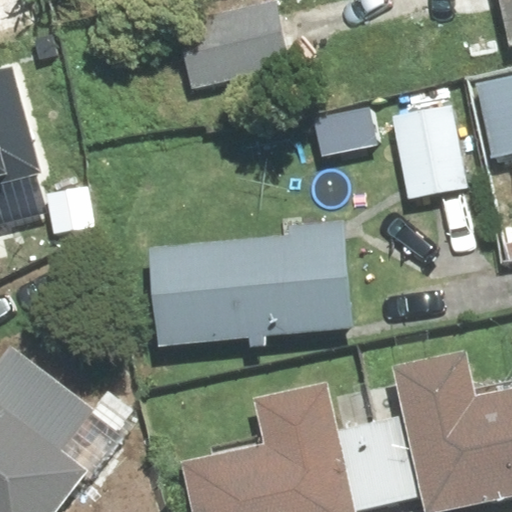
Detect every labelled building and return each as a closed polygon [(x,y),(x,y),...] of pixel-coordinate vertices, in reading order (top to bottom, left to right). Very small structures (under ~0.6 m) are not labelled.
[(511,0),(497,0),(509,56),(511,55),(511,0)] [(179,27),(194,95),(290,75),(275,7),(179,27)] [(0,224),(21,220),(11,177),(48,168),(23,62),(0,67),(0,224)] [(511,82),(476,90),(492,166),(511,161),(511,82)] [(453,112),(393,124),(408,207),(469,195),(453,112)] [(289,243),(147,256),(156,353),(352,334),(342,228),(288,233),(289,243)] [(0,364),(0,511),(63,511),(86,484),(59,463),(94,417),(9,352),(0,364)] [(336,436),(326,390),(253,406),(263,449),(182,467),(191,511),(383,511),(421,504),(422,511),(471,511),(511,503),(511,395),(476,403),(467,360),(393,376),(403,421),(336,436)]
